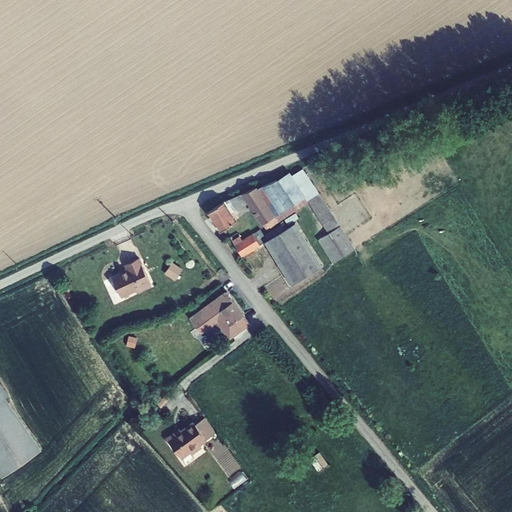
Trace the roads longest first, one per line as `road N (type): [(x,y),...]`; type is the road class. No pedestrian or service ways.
road 1 (unclassified): [(182,204),(431,511)]
road 2 (unclassified): [(182,204),(511,66)]
road 3 (unclassified): [(0,286),(182,204)]
